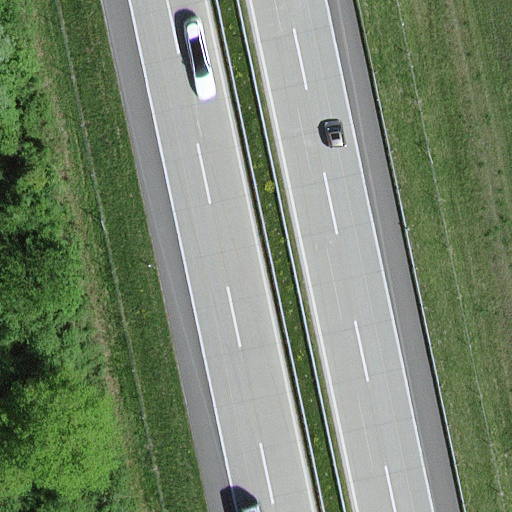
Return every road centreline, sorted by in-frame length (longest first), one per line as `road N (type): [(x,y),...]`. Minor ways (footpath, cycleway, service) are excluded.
road 1 (motorway): [(168,0),(273,511)]
road 2 (motorway): [(391,511),(286,0)]
